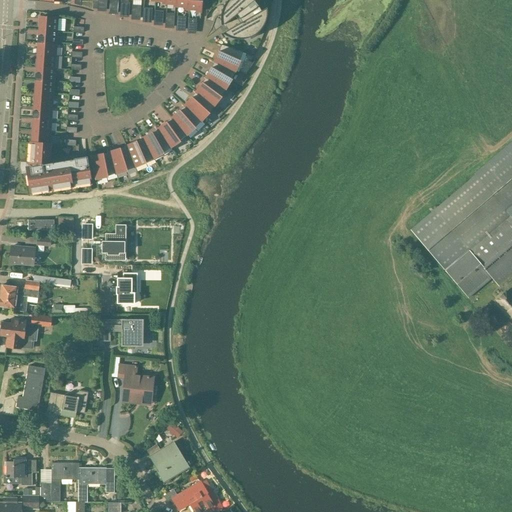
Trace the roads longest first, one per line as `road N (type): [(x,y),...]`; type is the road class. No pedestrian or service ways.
road 1 (residential): [(100,28),(150,32),(186,46),(172,81),(147,106),(116,125),(92,123),(87,59),(95,32)]
road 2 (residential): [(154,511),(133,467),(108,445),(0,426)]
